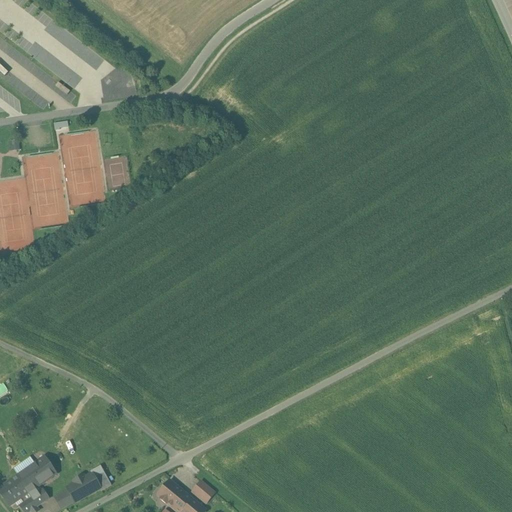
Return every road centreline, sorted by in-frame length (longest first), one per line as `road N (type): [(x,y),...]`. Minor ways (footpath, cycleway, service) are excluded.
road 1 (residential): [(511,290),(82,511)]
road 2 (unclassified): [(0,122),(174,95),(225,29),(272,0)]
